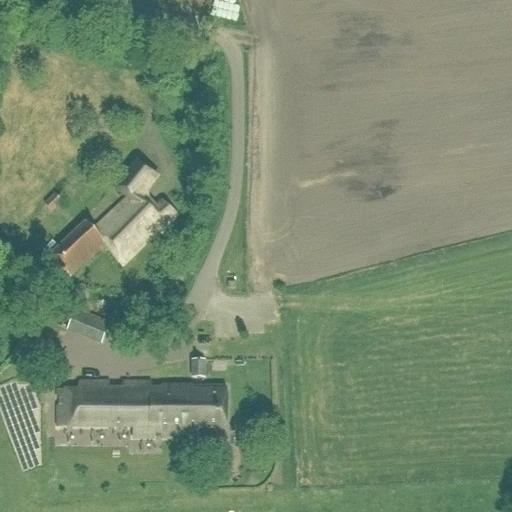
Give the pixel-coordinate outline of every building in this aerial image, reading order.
[(126,200),(93,232),(85,224),(49,258),(69,280),(103,247),(122,266),(157,232),(160,235),(175,217),(161,203),(157,207),(151,202),(147,191),(156,178),(136,162),(115,188),(126,200)] [(61,202),(55,195),(45,205),(51,212),(61,202)] [(66,331),(101,345),(109,326),(74,312),(66,331)] [(204,361),(192,361),(192,380),(204,380),(204,361)] [(77,392),(58,392),(58,428),(132,429),(132,439),(192,439),(192,435),(196,435),(196,451),(224,452),(226,388),(162,389),(161,391),(150,390),(150,384),(122,384),(121,391),(109,391),(108,384),(79,384),(77,392)]
